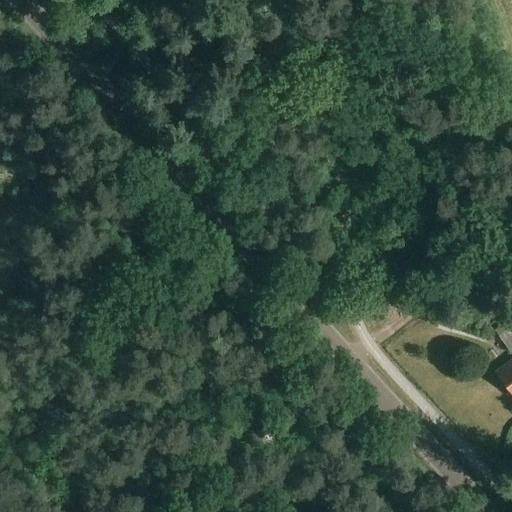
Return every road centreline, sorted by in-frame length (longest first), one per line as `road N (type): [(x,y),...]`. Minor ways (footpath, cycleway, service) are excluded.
road 1 (tertiary): [(486,511),(18,0)]
road 2 (track): [(347,361),(511,235)]
